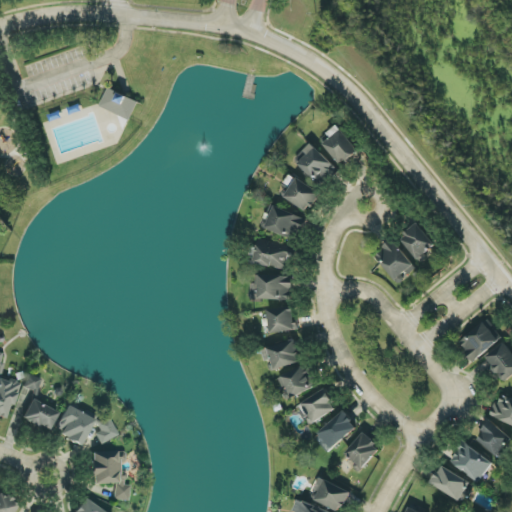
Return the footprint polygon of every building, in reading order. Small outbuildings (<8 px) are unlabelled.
[(131,120),(139,101),(108,88),(100,107),(131,120)] [(341,166),(360,151),(343,129),(324,143),(341,166)] [(297,162),(322,185),(338,168),(314,145),(297,162)] [(309,212),(321,193),(297,179),(286,198),(309,212)] [(267,229),(298,241),(307,218),(275,206),(267,229)] [(437,246),(419,223),(401,238),(418,260),(437,246)] [(296,247),(260,239),(255,262),(291,270),(296,247)] [(375,254),(399,281),(416,266),(393,239),(375,254)] [(294,276),(260,276),(259,284),(251,283),(251,299),(293,300),(294,276)] [(270,332),(296,331),(295,308),(269,309),(270,332)] [(473,361),(507,337),(493,317),(459,342),(473,361)] [(511,377),(511,344),(507,339),(485,360),(507,382),(511,377)] [(263,348),(266,362),(273,361),(274,368),(300,364),(296,342),(263,348)] [(290,397),(313,390),(306,367),(283,375),(290,397)] [(0,416),(8,419),(19,384),(0,377),(0,416)] [(309,424),(338,410),(327,390),(299,404),(309,424)] [(511,398),(501,393),(491,415),(511,425),(511,398)] [(40,428),(41,426),(50,430),(58,412),(31,400),(22,420),(40,428)] [(119,436),(110,418),(99,423),(95,416),(78,408),(77,405),(68,401),(55,430),(58,435),(82,446),(94,420),(98,430),(96,435),(100,445),(119,436)] [(359,426),(344,410),(319,433),(334,450),(359,426)] [(511,443),(511,435),(494,419),(476,438),(499,458),(511,443)] [(363,469),(382,448),(365,433),(346,453),(363,469)] [(450,462),(481,483),(497,460),(466,439),(450,462)] [(92,452),(92,484),(114,484),(114,500),(129,500),(129,485),(125,485),(125,473),(120,473),(120,463),(125,463),(125,453),(92,452)] [(432,487),(463,500),(471,480),(440,467),(432,487)] [(311,499),(339,511),(341,511),(351,492),(321,478),(311,499)] [(0,511),(13,511),(18,503),(0,494),(0,511)] [(104,511),(84,499),(74,511),(104,511)] [(331,511),(300,499),(294,511),(331,511)]
